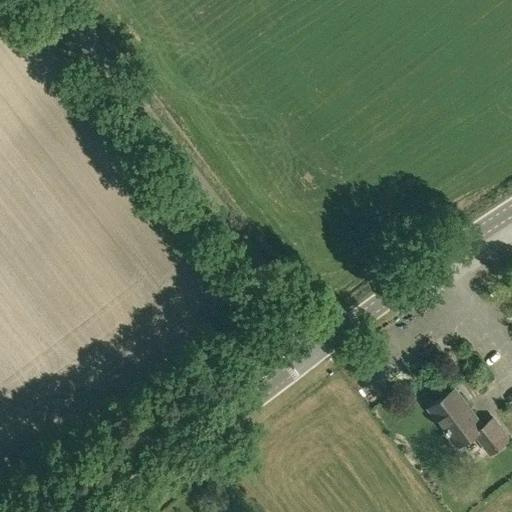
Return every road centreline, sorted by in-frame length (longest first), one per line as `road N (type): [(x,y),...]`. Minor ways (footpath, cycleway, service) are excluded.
road 1 (unclassified): [(317,343),(52,0)]
road 2 (tertiary): [(96,511),(317,343)]
road 3 (tertiary): [(317,343),(511,211)]
